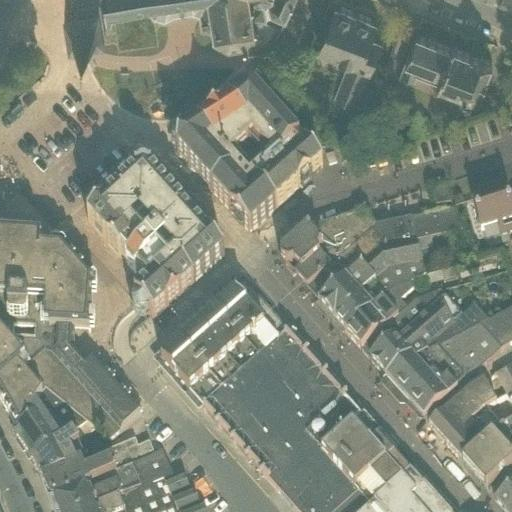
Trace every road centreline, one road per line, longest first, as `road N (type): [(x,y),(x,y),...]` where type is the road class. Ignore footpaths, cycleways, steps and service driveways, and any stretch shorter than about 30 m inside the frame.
road 1 (residential): [(249,260),(295,219),(511,149)]
road 2 (residential): [(227,474),(133,365)]
